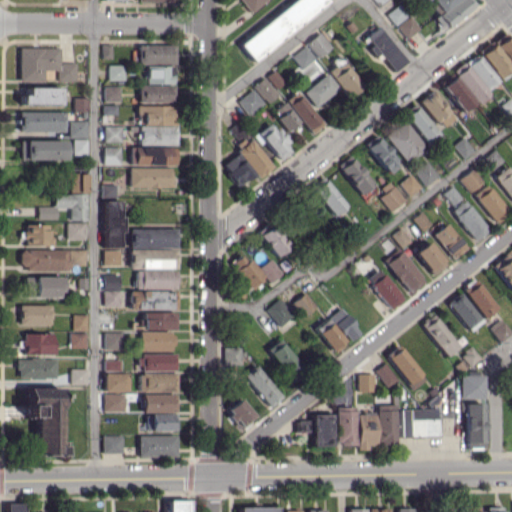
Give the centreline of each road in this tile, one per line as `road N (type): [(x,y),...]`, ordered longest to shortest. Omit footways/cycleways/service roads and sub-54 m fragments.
road 1 (tertiary): [(0,479),(511,470)]
road 2 (residential): [(206,0),(211,511)]
road 3 (residential): [(511,229),(211,476)]
road 4 (residential): [(211,239),(507,0)]
road 5 (residential): [(0,22),(207,23)]
